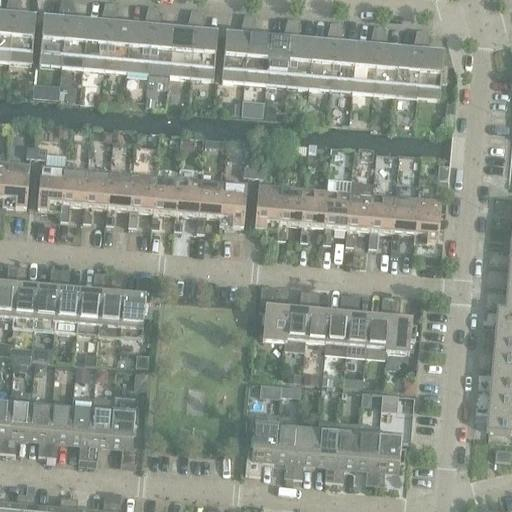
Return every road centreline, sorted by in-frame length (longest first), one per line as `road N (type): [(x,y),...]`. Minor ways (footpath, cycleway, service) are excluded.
road 1 (residential): [(460,292),(0,254)]
road 2 (residential): [(0,474),(404,511),(442,502)]
road 3 (residential): [(479,31),(460,292)]
road 4 (residential): [(460,292),(442,502)]
road 5 (residential): [(293,0),(474,17)]
